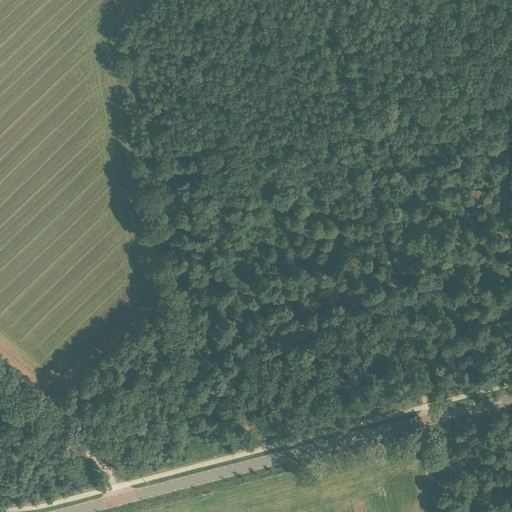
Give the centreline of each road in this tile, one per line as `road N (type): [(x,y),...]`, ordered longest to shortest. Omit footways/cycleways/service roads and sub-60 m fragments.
road 1 (tertiary): [(72,511),(511,399)]
road 2 (track): [(362,136),(427,420)]
road 3 (track): [(170,306),(144,180),(268,156)]
road 4 (track): [(49,422),(170,306)]
road 5 (track): [(362,136),(511,103)]
road 6 (track): [(362,136),(330,0)]
